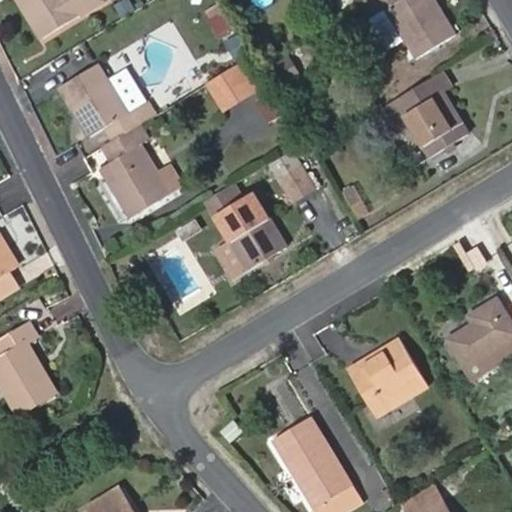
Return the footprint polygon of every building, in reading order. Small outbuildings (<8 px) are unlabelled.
[(101,0),(18,0),(41,39),(102,1),(101,0)] [(417,57),(457,33),(436,0),(371,0),(362,6),(370,20),(388,10),(417,57)] [(284,88),(300,77),(287,55),(271,65),(284,88)] [(241,97),(258,86),(244,60),(226,72),(241,97)] [(144,121),(157,113),(129,68),(110,79),(101,64),(61,87),(91,135),(106,126),(114,139),(144,121)] [(470,131),(446,94),(454,88),(443,70),(396,98),(431,155),(470,131)] [(212,80),(227,105),(241,97),(226,72),(212,80)] [(172,192),(159,171),(143,143),(153,137),(144,121),(114,139),(124,155),(113,162),(102,169),(131,217),(172,192)] [(114,139),(103,146),(113,162),(124,155),(114,139)] [(295,200),(320,186),(306,163),(282,178),(295,200)] [(172,192),(183,184),(172,164),(159,171),(172,192)] [(249,269),(290,245),(257,191),(246,197),(237,182),(207,200),(230,237),(249,269)] [(356,214),(365,208),(352,188),(343,193),(356,214)] [(0,238),(16,266),(21,262),(3,234),(0,236),(0,238)] [(219,241),(239,276),(249,269),(230,237),(219,241)] [(0,275),(10,269),(16,266),(0,238),(0,275)] [(0,275),(0,295),(19,283),(10,269),(0,275)] [(473,324),(447,339),(465,370),(511,341),(511,322),(498,299),(468,317),(473,324)] [(0,380),(20,413),(58,390),(30,342),(38,336),(30,322),(0,340),(0,355),(1,357),(0,357),(0,380)] [(380,415),(432,383),(405,337),(386,348),(389,353),(371,364),(368,359),(352,368),(380,415)] [(511,341),(465,370),(472,381),(511,356),(511,341)] [(312,417),(274,441),(315,511),(353,487),(312,417)] [(402,502),(399,504),(403,511),(425,511),(443,502),(432,484),(402,502)] [(136,511),(121,486),(87,505),(91,511),(136,511)] [(315,511),(344,511),(362,502),(353,487),(315,511)] [(448,511),(443,502),(425,511),(448,511)]
